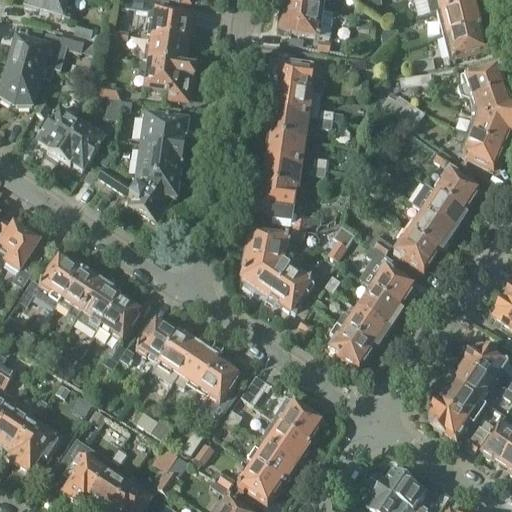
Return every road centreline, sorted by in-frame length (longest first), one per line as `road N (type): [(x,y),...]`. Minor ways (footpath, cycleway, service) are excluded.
road 1 (residential): [(201,305),(246,0)]
road 2 (residential): [(511,220),(377,425)]
road 3 (residential): [(201,305),(0,172)]
road 4 (residential): [(377,425),(201,305)]
road 5 (residential): [(501,511),(377,425)]
